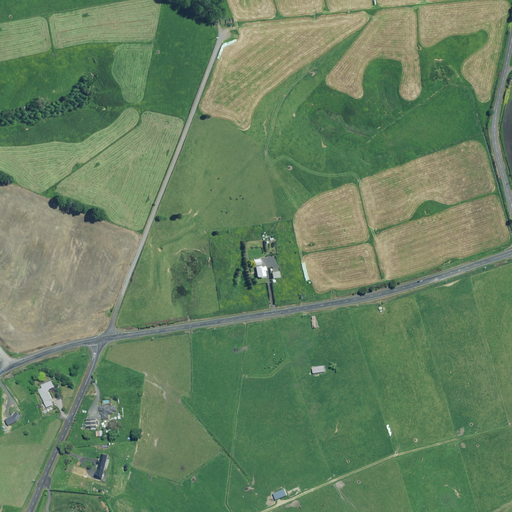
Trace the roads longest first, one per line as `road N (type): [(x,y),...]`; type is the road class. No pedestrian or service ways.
road 1 (unclassified): [(106,337),(378,294),(511,252)]
road 2 (unclassified): [(224,34),(106,337)]
road 3 (unclassified): [(106,337),(28,511)]
road 4 (unclassified): [(511,207),(493,127),(511,41)]
